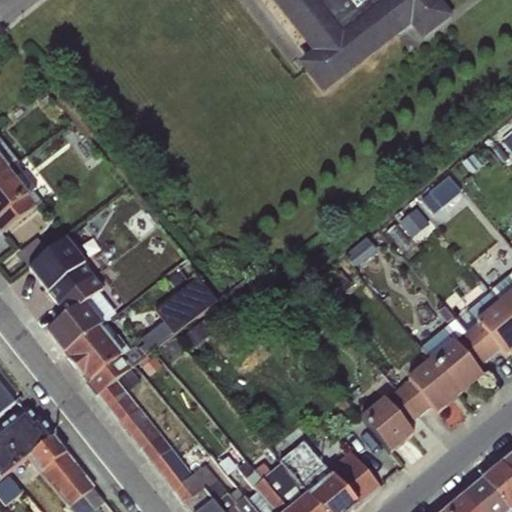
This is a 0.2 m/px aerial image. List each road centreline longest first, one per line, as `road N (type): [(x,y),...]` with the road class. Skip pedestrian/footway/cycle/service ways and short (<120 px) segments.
road 1 (residential): [(0,314),(154,511)]
road 2 (residential): [(511,415),(395,511)]
